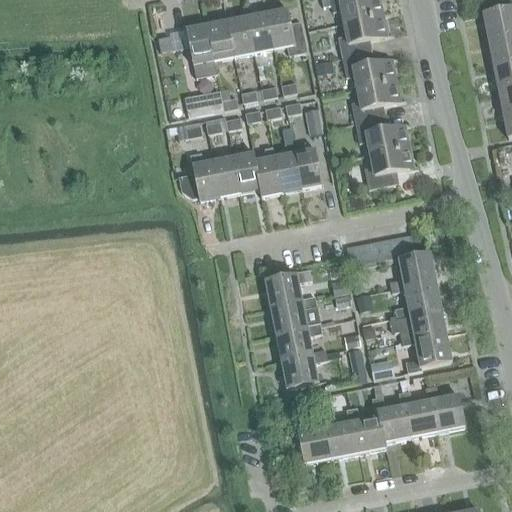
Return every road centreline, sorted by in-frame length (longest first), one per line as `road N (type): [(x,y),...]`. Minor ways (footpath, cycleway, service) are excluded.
road 1 (residential): [(214,252),(469,201)]
road 2 (tertiary): [(469,201),(416,0)]
road 3 (residential): [(511,478),(346,511)]
